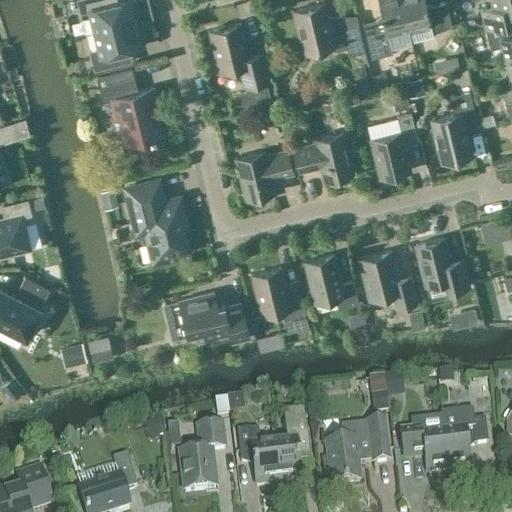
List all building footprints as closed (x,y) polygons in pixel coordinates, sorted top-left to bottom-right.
[(94,32),(136,22),(135,15),(138,15),(139,12),(137,1),(134,0),(133,0),(131,1),(131,0),(122,0),(105,4),(103,0),(77,0),(82,18),(90,16),(94,32)] [(388,34),(409,29),(401,0),(378,0),(383,20),(376,22),(375,19),(362,23),(371,58),(392,53),(388,34)] [(401,0),(411,40),(434,34),(431,24),(438,22),(439,29),(451,26),(446,2),(426,7),(424,0),(401,0)] [(511,0),(491,0),(493,6),(481,9),(485,29),(511,22),(511,0)] [(324,2),(293,10),(303,53),(333,45),(335,50),(348,47),(350,55),(365,51),(357,19),(330,26),(324,2)] [(138,28),(136,22),(94,32),(98,48),(90,50),(95,69),(119,63),(117,52),(142,45),(142,43),(144,42),(146,40),(143,29),(141,27),(138,28)] [(505,57),(511,55),(511,22),(485,29),(490,48),(502,45),(505,57)] [(240,23),(209,30),(219,72),(235,68),(240,71),(244,86),(269,80),(262,53),(248,56),(240,23)] [(364,66),(352,69),(357,90),(370,86),(364,66)] [(137,92),(134,78),(131,69),(96,77),(102,101),(111,99),(116,116),(111,118),(115,133),(124,131),(126,143),(162,134),(157,113),(156,114),(154,105),(157,104),(153,88),(137,92)] [(394,111),(409,107),(404,87),(389,91),(394,111)] [(511,87),(502,90),(506,109),(511,107),(511,87)] [(431,119),(441,162),(472,154),(465,124),(477,121),(471,97),(451,102),(454,113),(431,119)] [(277,127),(275,112),(259,114),(260,129),(277,127)] [(400,131),(370,139),(379,177),(410,170),(404,143),(417,140),(410,112),(396,115),(400,131)] [(8,123),(0,125),(0,143),(13,138),(8,123)] [(320,164),(324,180),(353,172),(343,131),(313,139),(314,142),(293,148),(299,171),(313,168),(312,166),(320,164)] [(265,151),(235,158),(245,199),(275,192),(271,176),(278,174),(279,176),(293,172),(287,149),(266,154),(265,151)] [(125,188),(134,223),(137,237),(146,235),(153,262),(174,257),(173,252),(188,249),(183,228),(187,227),(179,197),(163,201),(161,196),(163,196),(159,179),(125,188)] [(0,255),(29,248),(22,215),(30,213),(27,200),(2,205),(4,217),(0,218),(0,255)] [(511,216),(493,221),(496,234),(511,231),(511,237),(511,216)] [(444,237),(415,244),(425,285),(446,280),(449,292),(469,286),(464,263),(452,266),(444,237)] [(359,258),(369,299),(392,293),(395,308),(417,302),(410,275),(398,279),(390,250),(359,258)] [(334,254),(304,261),(314,302),(335,297),(338,309),(359,304),(353,280),(341,283),(334,254)] [(251,274),(262,315),(282,310),(288,332),(309,326),(302,299),(290,302),(281,267),(251,274)] [(511,275),(503,278),(506,290),(511,288),(511,275)] [(0,322),(25,335),(39,309),(37,308),(41,300),(42,301),(49,288),(24,276),(17,289),(20,290),(16,297),(0,288),(0,322)] [(170,326),(172,339),(187,334),(203,330),(206,339),(230,333),(232,341),(249,337),(241,303),(224,307),(224,304),(217,306),(213,292),(179,300),(179,301),(165,305),(170,326)] [(88,341),(93,363),(113,358),(107,336),(88,341)] [(265,337),(257,339),(260,352),(268,350),(265,337)] [(86,362),(81,343),(60,348),(65,368),(86,362)] [(368,398),(387,399),(387,382),(368,382),(368,398)] [(443,432),(448,471),(470,469),(468,451),(475,446),(487,444),(484,420),(475,421),(474,408),(442,412),(443,432)] [(273,441),(278,482),(287,481),(287,482),(299,481),(297,462),(310,460),(304,410),(283,412),(287,440),(273,441)] [(325,443),(330,485),(361,482),(358,464),(373,462),(373,464),(390,462),(385,421),(368,423),(341,427),(343,441),(325,443)] [(180,452),(185,492),(215,489),(210,450),(225,449),(222,424),(196,427),(199,450),(180,452)] [(425,474),(448,471),(443,432),(421,435),(412,435),(412,428),(399,430),(401,454),(416,453),(423,456),(425,474)] [(269,483),(278,482),(273,441),(260,443),(259,432),(251,433),(251,429),(236,431),(240,463),(252,463),(255,486),(269,485),(269,483)] [(114,466),(77,478),(80,488),(78,488),(85,511),(113,511),(129,507),(124,491),(136,487),(126,455),(112,459),(114,466)] [(0,511),(28,511),(27,508),(50,500),(40,467),(16,475),(19,486),(0,491),(0,511)] [(361,492),(371,492),(371,473),(362,473),(361,492)]
